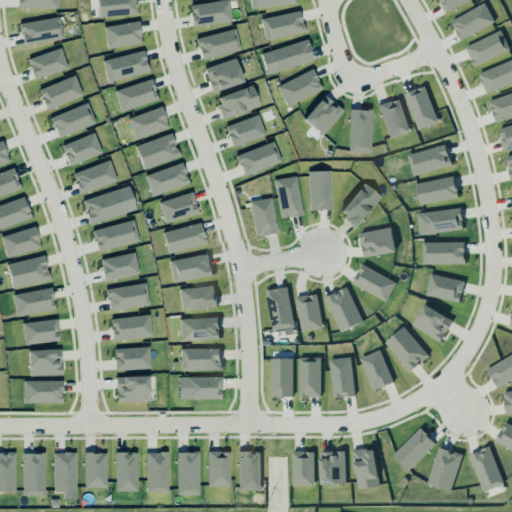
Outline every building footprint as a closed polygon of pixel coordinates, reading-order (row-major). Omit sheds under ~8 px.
[(55,0),(17,0),(17,8),(56,8),(55,0)] [(95,0),(98,18),(137,13),(135,0),(95,0)] [(193,27),(232,20),(228,0),(221,0),(190,6),(193,27)] [(249,0),(251,8),(293,4),(293,0),(249,0)] [(438,0),(443,11),(470,0),(438,0)] [(494,22),(484,2),(450,21),(460,40),(494,22)] [(261,17),(264,39),(303,34),(301,12),(261,17)] [(22,45),(62,39),(59,17),(19,23),(22,45)] [(104,26),(106,47),(141,44),(139,23),(104,26)] [(196,39),(202,60),(240,49),(234,28),(196,39)] [(473,66),(509,50),(500,30),(464,46),(473,66)] [(266,73),(313,62),(308,41),(261,52),(266,73)] [(28,58),(34,79),(67,69),(61,48),(28,58)] [(100,58),(141,48),(147,69),(106,80),(100,58)] [(511,56),(477,71),(485,91),(511,79),(511,56)] [(204,68),(212,92),(242,82),(235,58),(204,68)] [(322,89),(312,69),(277,87),(286,106),(322,89)] [(38,90),(46,110),(82,96),(75,75),(38,90)] [(114,91),(120,111),(157,99),(151,79),(114,91)] [(220,117),(258,103),(251,83),(244,86),(243,83),(216,93),(219,101),(215,103),(220,117)] [(416,129),(436,123),(426,86),(405,92),(416,129)] [(301,116),(322,92),(341,108),(320,132),(301,116)] [(511,92),(487,100),(494,122),(511,115),(511,92)] [(378,105),(389,139),(410,132),(399,98),(378,105)] [(48,116),(84,102),(92,123),(56,137),(48,116)] [(128,118),(135,139),(168,128),(161,107),(128,118)] [(371,110),(349,110),(348,152),(370,152),(371,110)] [(225,127),(232,147),(265,135),(257,115),(225,127)] [(511,124),(497,128),(502,149),(511,147),(511,124)] [(69,165),(101,153),(93,133),(61,145),(69,165)] [(143,169),(179,156),(171,133),(134,146),(143,169)] [(0,164),(9,161),(1,141),(0,141),(0,164)] [(243,176),(281,162),(273,141),(236,155),(243,176)] [(412,175),(451,166),(446,144),(407,154),(412,175)] [(116,180),(109,160),(72,174),(80,194),(116,180)] [(142,173),(179,160),(187,182),(150,195),(142,173)] [(0,196),(20,189),(13,169),(0,173),(0,196)] [(331,210),(330,171),(308,172),(309,211),(331,210)] [(280,215),(287,213),(287,215),(301,212),(294,175),(274,179),(280,215)] [(458,196),(453,175),(415,183),(420,205),(458,196)] [(381,197),(363,183),(338,213),(356,227),(381,197)] [(155,199),(192,188),(199,212),(163,224),(155,199)] [(82,201),(90,224),(126,212),(119,189),(82,201)] [(0,204),(0,228),(30,219),(24,198),(0,204)] [(250,201),(254,236),(276,233),(271,198),(250,201)] [(418,235),(463,230),(460,208),(416,213),(418,235)] [(92,229),(97,249),(136,239),(131,219),(92,229)] [(204,246),(201,224),(163,231),(167,252),(204,246)] [(0,236),(6,258),(40,248),(34,226),(0,236)] [(359,233),(363,258),(395,251),(390,227),(359,233)] [(464,241),(421,242),(422,264),(465,263),(464,241)] [(98,256),(131,249),(137,271),(103,280),(98,256)] [(3,262),(43,252),(47,262),(50,278),(10,289),(3,262)] [(211,277),(209,255),(170,260),(173,282),(211,277)] [(351,283),(385,301),(396,282),(361,264),(351,283)] [(426,296),(460,301),(463,279),(429,275),(426,296)] [(103,287),(144,280),(147,303),(107,309),(103,287)] [(321,295),(338,330),(362,319),(345,283),(337,287),(338,290),(334,292),(332,290),(321,295)] [(10,293),(49,284),(53,294),(55,308),(14,316),(10,293)] [(181,310),(216,307),(214,285),(179,288),(181,310)] [(265,290),(272,330),(293,326),(286,286),(265,290)] [(322,327),(316,293),(295,297),(300,331),(322,327)] [(452,319),(423,304),(411,326),(440,341),(452,319)] [(108,316),(148,311),(151,334),(111,339),(108,316)] [(179,319),(180,340),(219,339),(218,317),(179,319)] [(58,341),(56,320),(22,323),(24,344),(58,341)] [(408,371),(427,356),(404,326),(385,341),(408,371)] [(112,345),(145,343),(146,366),(113,368),(112,345)] [(220,348),(180,349),(180,371),(220,370),(220,348)] [(61,375),(60,349),(27,350),(28,376),(61,375)] [(373,390),(393,382),(379,349),(359,357),(373,390)] [(484,368),(511,351),(511,376),(496,386),(484,368)] [(328,359),(333,398),(355,395),(349,356),(328,359)] [(320,397),(320,357),(298,357),(299,397),(320,397)] [(271,397),(293,396),(292,358),(270,358),(271,397)] [(148,376),(115,377),(116,402),(148,401),(148,376)] [(177,377),(178,399),(221,399),(220,376),(177,377)] [(23,403),(61,402),(61,381),(22,381),(23,403)] [(506,414),(511,412),(511,390),(502,392),(506,414)] [(511,426),(503,423),(494,443),(511,450),(511,426)] [(392,454),(408,470),(436,444),(420,427),(392,454)] [(503,483),(489,446),(468,454),(482,491),(503,483)] [(341,447),(344,481),(319,481),(318,448),(341,447)] [(352,451),(358,489),(380,485),(374,447),(352,451)] [(426,483),(450,491),(462,454),(438,447),(426,483)] [(82,450),(90,449),(91,452),(103,451),(104,484),(83,485),(82,450)] [(0,450),(0,489),(13,489),(13,450),(0,450)] [(113,450),(113,489),(135,489),(134,450),(113,450)] [(144,451),(165,450),(166,488),(145,489),(144,451)] [(22,451),(43,451),(43,494),(22,494),(22,451)] [(208,487),(230,486),(229,451),(207,452),(208,487)] [(238,490),(260,490),(260,452),(238,451),(238,490)] [(293,486),(314,486),(313,451),(292,451),(293,486)] [(177,452),(176,494),(198,495),(198,452),(177,452)] [(53,453),(53,493),(63,493),(62,500),(75,500),(75,453),(53,453)]
